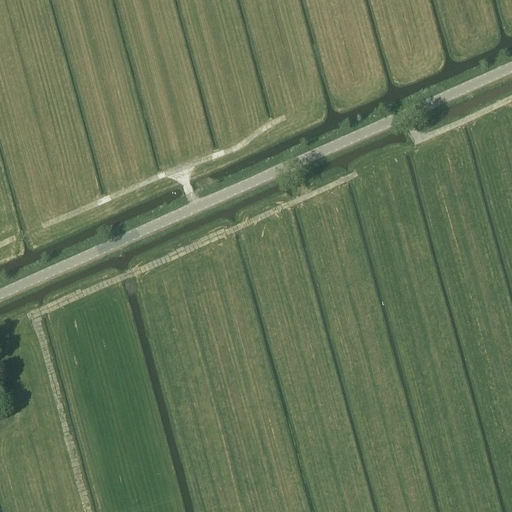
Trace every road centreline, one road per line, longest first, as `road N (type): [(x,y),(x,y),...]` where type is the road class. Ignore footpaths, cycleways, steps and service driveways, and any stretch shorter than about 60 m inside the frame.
road 1 (unclassified): [(0,294),(511,70)]
road 2 (track): [(88,511),(34,315),(354,175)]
road 3 (track): [(0,247),(221,154),(282,117)]
